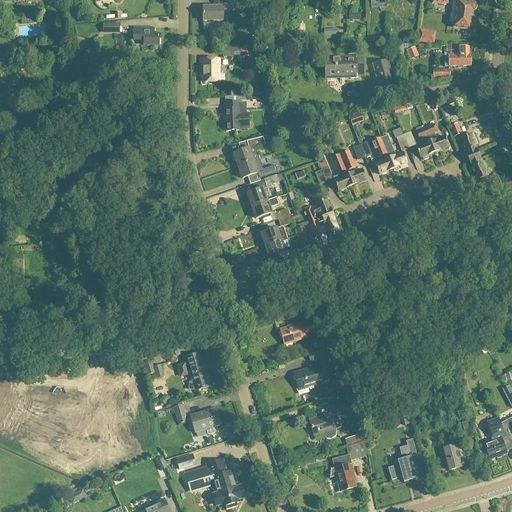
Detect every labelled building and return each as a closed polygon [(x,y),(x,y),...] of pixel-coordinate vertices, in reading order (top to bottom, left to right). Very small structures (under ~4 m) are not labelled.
[(203,8),(203,14),(203,24),(213,24),(213,21),(223,21),(223,1),(229,1),(228,0),(214,0),(214,8),(203,8)] [(471,31),(473,10),(474,10),(476,9),(476,6),(475,5),(474,5),(474,3),(457,1),(457,3),(453,3),(452,15),(451,15),(450,23),(455,24),(454,29),(471,31)] [(349,20),(361,20),(361,12),(349,12),(349,20)] [(103,24),(103,34),(120,34),(120,24),(103,24)] [(217,27),(217,40),(225,40),(225,27),(217,27)] [(134,28),(134,38),(134,41),(144,41),(144,46),(150,46),(150,49),(152,51),(155,51),(157,49),(157,46),(159,46),(159,34),(153,34),(153,29),(134,28)] [(337,40),(337,29),(324,29),(324,40),(337,40)] [(418,42),(429,44),(430,31),(420,30),(418,42)] [(445,53),(445,55),(445,67),(471,66),(471,55),(470,55),(470,48),(455,49),(455,45),(434,45),(434,49),(441,48),(441,47),(447,47),(447,53),(445,53)] [(406,51),(411,60),(419,56),(415,47),(406,51)] [(242,56),(242,48),(223,48),(223,58),(241,57),(241,56),(242,56)] [(242,48),(242,56),(242,57),(251,57),(251,48),(242,48)] [(326,58),(325,58),(325,78),(326,81),(340,80),(339,77),(356,77),(364,76),(363,59),(355,60),(355,58),(344,59),(344,57),(334,58),(326,58)] [(219,82),(219,74),(220,74),(222,73),(223,72),(223,70),(222,68),(220,67),(219,67),(219,60),(203,60),(203,82),(219,82)] [(387,61),(373,65),(380,90),(394,86),(387,61)] [(433,79),(450,79),(450,70),(433,70),(433,79)] [(452,96),(440,101),(443,108),(455,103),(452,96)] [(436,99),(430,102),(434,110),(439,108),(436,99)] [(240,103),(225,104),(225,110),(224,110),(224,119),(225,119),(226,132),(241,131),(240,129),(249,129),(248,114),(247,114),(247,103),(240,103)] [(410,112),(400,118),(403,123),(413,118),(410,112)] [(358,124),(358,123),(355,117),(349,119),(352,126),(358,124)] [(367,122),(355,126),(358,134),(370,129),(367,122)] [(435,124),(424,129),(434,153),(448,147),(444,137),(437,140),(434,134),(438,132),(435,124)] [(462,134),(458,124),(450,128),(454,138),(462,134)] [(428,156),(434,153),(424,129),(424,128),(416,131),(420,139),(421,139),(424,145),(416,148),(421,159),(423,158),(423,160),(429,158),(428,156)] [(411,133),(406,135),(404,136),(409,150),(416,147),(411,133)] [(462,144),(468,160),(479,156),(475,146),(476,145),(474,139),(472,140),(472,139),(473,139),(471,134),(461,139),(463,144),(462,144)] [(381,139),(393,170),(400,167),(401,169),(406,167),(405,165),(407,164),(403,154),(396,157),(387,136),(381,139)] [(402,152),(409,150),(404,136),(396,139),(402,152)] [(234,154),(234,156),(233,157),(234,162),(236,161),(238,167),(259,160),(260,159),(256,148),(265,145),(263,138),(247,142),(249,149),(241,152),(234,154)] [(393,170),(381,139),(372,142),(378,158),(381,157),(383,162),(375,165),(379,175),(393,170)] [(360,146),(365,158),(372,155),(367,143),(360,146)] [(358,161),(365,158),(360,146),(353,148),(358,161)] [(349,153),(340,156),(352,186),(365,181),(366,181),(365,179),(366,179),(363,172),(362,172),(362,170),(360,166),(355,168),(349,153)] [(339,191),(352,186),(340,156),(332,160),(339,176),(334,178),(339,191)] [(479,156),(468,160),(474,176),(475,175),(478,181),(481,179),(483,184),(477,186),(479,192),(482,191),(485,196),(501,190),(497,178),(490,181),(486,172),(485,172),(485,171),(487,170),(484,165),(483,165),(479,156)] [(259,160),(238,167),(240,172),(238,173),(240,178),(242,177),(242,179),(257,174),(259,179),(281,172),(280,167),(276,169),(275,166),(263,170),(259,160)] [(329,168),(322,171),(326,183),(333,179),(329,168)] [(295,174),(297,180),(306,177),(303,171),(295,174)] [(326,183),(322,171),(315,174),(320,185),(326,183)] [(277,176),(264,181),(266,187),(267,187),(279,183),(277,176)] [(252,207),(267,202),(267,201),(263,189),(247,194),(248,196),(247,197),(248,202),(250,201),(252,207)] [(267,202),(252,207),(254,212),(252,213),(254,218),(255,217),(256,219),(272,214),(270,208),(279,205),(276,198),(267,201),(267,202)] [(304,210),(310,224),(334,214),(328,200),(318,205),(318,206),(313,208),(312,207),(304,210)] [(278,220),(290,216),(288,210),(276,214),(278,220)] [(339,228),(334,214),(310,224),(315,238),(323,235),(323,233),(328,231),(329,232),(333,242),(341,238),(337,229),(339,228)] [(262,242),(264,241),(266,247),(287,239),(283,227),(293,224),(290,216),(278,220),(281,228),(277,229),(261,234),(262,236),(260,237),(262,242)] [(295,231),(303,249),(311,246),(308,237),(306,237),(303,228),(295,231)] [(288,239),(287,239),(266,247),(268,252),(266,253),(268,258),(269,257),(270,259),(277,257),(279,261),(280,262),(291,259),(294,266),(306,262),(301,250),(293,253),(288,239)] [(302,323),(280,330),(285,345),(306,339),(306,336),(317,333),(314,321),(308,323),(302,324),(302,323)] [(330,337),(316,341),(318,348),(332,344),(330,337)] [(335,346),(318,351),(322,361),(338,357),(335,346)] [(210,387),(207,378),(199,353),(185,358),(187,364),(178,367),(181,377),(190,374),(193,383),(190,384),(190,390),(195,390),(195,392),(202,390),(203,391),(207,391),(207,388),(210,387)] [(161,365),(153,368),(151,362),(144,364),(147,376),(155,373),(156,379),(164,377),(161,365)] [(325,365),(294,374),(298,387),(296,387),(298,392),(308,389),(308,387),(329,381),(325,365)] [(129,389),(112,394),(120,423),(137,418),(129,389)] [(13,394),(8,422),(18,424),(17,430),(24,431),(29,397),(13,394)] [(342,428),(338,417),(350,413),(345,399),(331,403),(334,414),(310,421),(314,436),(323,434),(323,435),(326,439),(331,439),(335,436),(336,432),(335,430),(342,428)] [(47,403),(47,420),(77,421),(77,403),(47,403)] [(183,405),(171,408),(172,414),(175,413),(178,425),(188,422),(183,405)] [(216,409),(190,417),(195,433),(207,430),(208,434),(210,435),(214,433),(215,432),(214,428),(221,426),(216,409)] [(511,449),(502,427),(500,421),(500,422),(498,419),(487,423),(494,441),(484,445),(490,460),(507,454),(506,452),(511,449)] [(502,427),(511,449),(511,420),(511,421),(511,422),(506,425),(502,427)] [(96,421),(80,424),(84,448),(100,445),(96,421)] [(473,438),(470,424),(463,426),(467,440),(473,438)] [(110,428),(99,430),(101,443),(112,441),(110,428)] [(355,444),(362,442),(360,435),(352,438),(355,444)] [(412,440),(406,442),(407,447),(399,449),(402,460),(395,462),(396,466),(388,469),(391,481),(402,478),(404,483),(417,479),(416,477),(413,467),(411,458),(417,456),(412,440)] [(26,441),(26,454),(37,454),(37,441),(26,441)] [(363,442),(349,447),(353,460),(366,457),(363,442)] [(443,450),(449,471),(465,467),(460,446),(443,450)] [(196,466),(193,454),(176,459),(179,471),(196,466)] [(331,479),(335,478),(336,477),(340,492),(356,488),(354,480),(355,480),(349,456),(333,460),(335,468),(333,469),(331,469),(330,479),(331,479)] [(168,469),(163,459),(157,462),(161,472),(168,469)] [(225,507),(226,511),(238,507),(237,504),(241,502),(240,499),(245,498),(242,488),(235,490),(232,481),(234,480),(232,472),(226,474),(222,461),(208,465),(209,470),(186,477),(190,491),(213,484),(216,495),(213,496),(216,506),(219,505),(220,509),(225,507)] [(170,511),(165,500),(141,510),(141,511),(170,511)]
